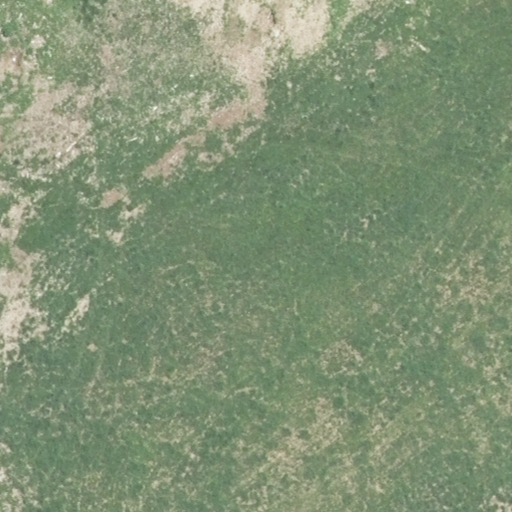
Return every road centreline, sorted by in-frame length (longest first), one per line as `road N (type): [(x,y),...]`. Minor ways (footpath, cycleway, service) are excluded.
road 1 (residential): [(61,511),(0,328)]
road 2 (residential): [(464,121),(511,264)]
road 3 (residential): [(424,0),(464,121)]
